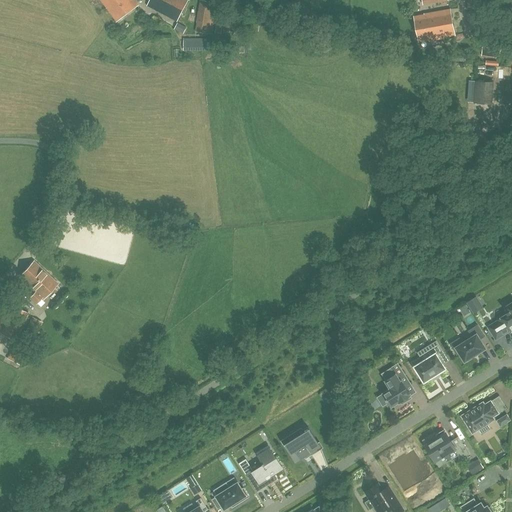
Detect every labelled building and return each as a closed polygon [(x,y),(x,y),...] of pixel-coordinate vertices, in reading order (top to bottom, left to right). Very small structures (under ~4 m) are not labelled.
[(101,0),(118,21),(139,5),(135,0),(101,0)] [(150,0),(148,5),(178,21),(189,0),(150,0)] [(200,0),(196,32),(213,34),(217,2),(200,0)] [(424,13),(425,15),(414,17),(419,42),(429,41),(430,42),(444,39),(444,38),(456,36),(451,10),(451,8),(424,13)] [(178,23),(174,29),(184,34),(187,28),(178,23)] [(503,40),(485,38),(482,56),(500,58),(502,43),(503,40)] [(218,39),(183,39),(183,50),(218,50),(218,39)] [(477,81),(476,85),(476,102),(493,104),(495,82),(477,81)] [(185,241),(182,247),(189,249),(191,243),(185,241)] [(44,300),(45,299),(58,284),(34,261),(19,277),(36,293),(31,299),(37,304),(42,299),(44,300)] [(8,293),(0,291),(0,312),(4,313),(8,293)] [(467,303),(474,314),(484,308),(477,296),(467,303)] [(511,303),(506,307),(509,312),(507,313),(508,314),(498,320),(499,321),(489,327),(496,339),(511,330),(508,327),(511,324),(511,303)] [(29,313),(19,308),(14,305),(10,314),(1,334),(17,341),(29,313)] [(466,305),(460,308),(464,315),(470,312),(466,305)] [(34,342),(43,323),(32,318),(23,337),(34,342)] [(457,348),(465,361),(464,361),(465,362),(486,348),(485,348),(480,340),(485,337),(478,325),(468,331),(472,338),(457,348)] [(430,345),(436,354),(424,361),(421,357),(412,362),(425,382),(433,377),(438,374),(446,369),(441,360),(446,357),(437,341),(430,345)] [(30,348),(20,343),(11,360),(21,366),(30,348)] [(388,401),(392,406),(399,401),(400,402),(402,404),(408,400),(407,398),(410,396),(409,395),(410,394),(406,387),(411,384),(398,364),(391,368),(393,371),(384,377),(391,389),(384,393),(387,399),(386,400),(387,401),(388,401)] [(492,402),(491,401),(490,402),(485,405),(484,404),(484,403),(483,402),(482,403),(483,403),(475,408),(474,408),(475,409),(471,411),(471,410),(471,411),(463,416),(463,415),(462,416),(462,417),(463,417),(472,432),(473,433),(474,433),(493,420),(494,420),(494,419),(493,419),(492,417),(497,414),(498,414),(499,413),(498,412),(498,413),(492,404),(491,402),(492,402)] [(507,414),(503,417),(507,423),(511,421),(507,414)] [(286,445),(296,461),(301,458),(302,459),(311,453),(310,451),(319,444),(308,426),(298,432),(301,435),(286,445)] [(444,430),(436,435),(438,438),(435,440),(433,438),(427,442),(425,443),(427,445),(426,445),(433,457),(434,457),(436,460),(447,453),(451,459),(458,455),(461,460),(469,455),(462,442),(454,447),(444,430)] [(267,446),(268,448),(258,455),(263,462),(262,463),(264,466),(254,472),(261,483),(267,479),(268,480),(268,479),(267,478),(270,477),(271,477),(271,476),(282,469),(267,446)] [(399,462),(391,467),(405,489),(434,470),(427,459),(420,463),(413,453),(405,458),(404,456),(398,460),(399,462)] [(253,470),(246,459),(239,463),(246,475),(253,470)] [(499,483),(495,476),(482,484),(486,491),(499,483)] [(225,509),(232,505),(231,504),(236,501),(238,504),(250,497),(244,487),(242,489),(238,483),(230,488),(227,482),(214,490),(217,496),(225,509)] [(199,484),(191,488),(195,495),(203,491),(199,484)] [(366,492),(375,506),(373,508),(375,511),(380,511),(387,508),(389,511),(399,511),(403,510),(394,497),(388,488),(383,491),(378,485),(366,492)] [(196,501),(200,507),(191,511),(206,511),(209,510),(201,498),(196,501)] [(440,501),(434,505),(438,511),(444,508),(440,501)] [(481,503),(471,510),(467,504),(462,507),(465,511),(490,511),(487,507),(484,509),(481,503)]
